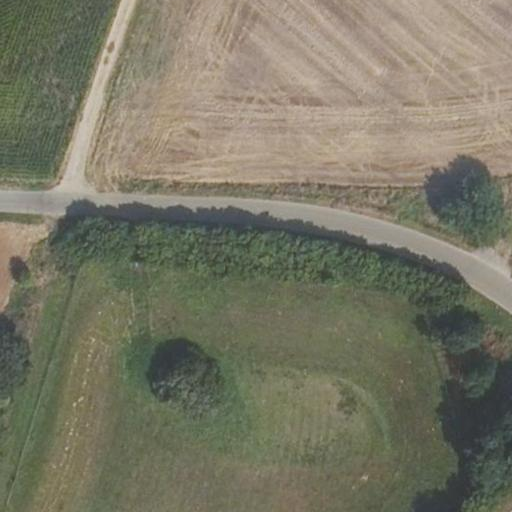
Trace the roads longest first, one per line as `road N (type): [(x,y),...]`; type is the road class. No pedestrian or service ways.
road 1 (unclassified): [(511,298),(429,252),(305,220),(0,200)]
road 2 (track): [(147,0),(0,439)]
